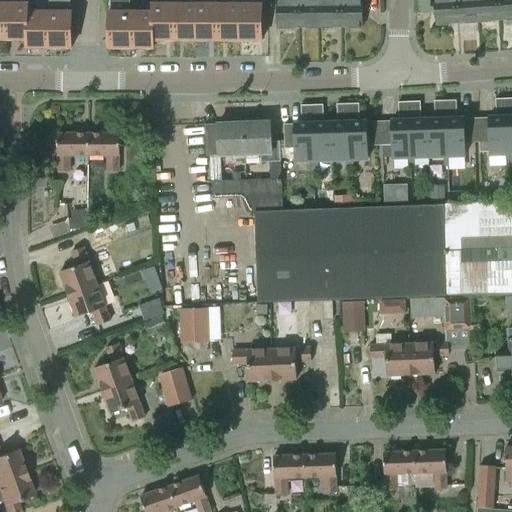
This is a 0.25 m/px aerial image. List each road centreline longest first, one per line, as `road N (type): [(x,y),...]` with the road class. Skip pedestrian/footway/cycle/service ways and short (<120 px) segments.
road 1 (residential): [(88,486),(243,435),(511,422)]
road 2 (residential): [(0,81),(397,77)]
road 3 (residential): [(88,486),(13,267),(11,131)]
road 4 (unknown): [(164,81),(190,224),(232,241)]
